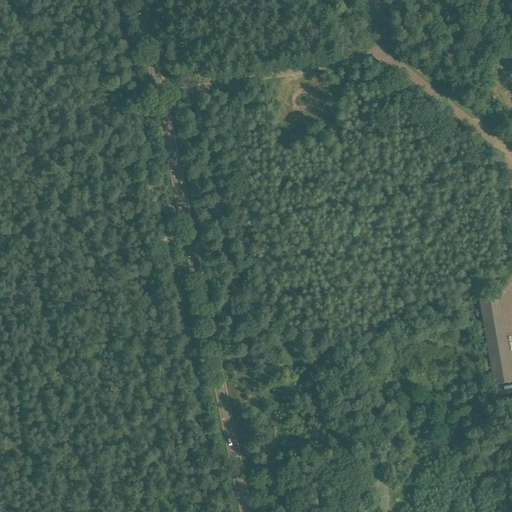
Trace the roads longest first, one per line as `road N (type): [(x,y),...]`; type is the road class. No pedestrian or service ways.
road 1 (secondary): [(245,511),(139,0)]
road 2 (track): [(277,511),(197,115),(203,87)]
road 3 (track): [(221,511),(136,97)]
